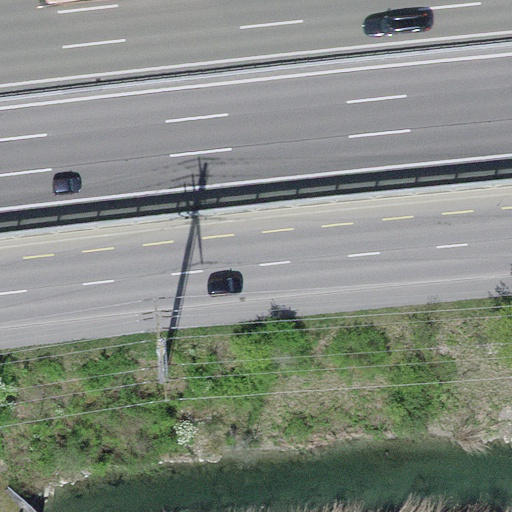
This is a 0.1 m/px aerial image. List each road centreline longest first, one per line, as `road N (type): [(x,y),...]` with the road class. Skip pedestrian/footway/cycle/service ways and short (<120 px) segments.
road 1 (motorway): [(0,158),(511,104)]
road 2 (tertiary): [(0,293),(511,239)]
road 3 (motorway): [(325,0),(0,35)]
